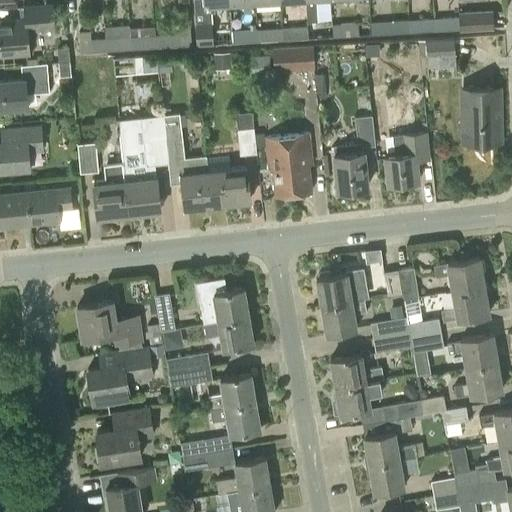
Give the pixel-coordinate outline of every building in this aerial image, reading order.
[(202,0),(203,12),(210,12),(214,12),(213,3),(230,2),(230,0),(202,0)] [(304,0),(306,22),(317,21),(315,0),(304,0)] [(0,55),(28,53),(26,31),(55,29),(52,3),(23,5),(23,8),(19,9),(20,20),(0,21),(0,55)] [(459,17),(459,29),(484,27),(493,27),(492,11),(458,13),(459,17)] [(459,29),(459,17),(435,18),(436,30),(459,29)] [(408,20),(409,32),(436,30),(435,18),(408,20)] [(371,34),(409,32),(408,20),(370,22),(371,34)] [(195,23),(196,45),(213,44),(212,22),(211,22),(195,23)] [(358,35),(357,23),(332,24),(332,36),(358,35)] [(179,33),(155,35),(156,47),(191,45),(189,24),(179,24),(179,33)] [(307,25),(283,27),(283,39),(308,38),(307,25)] [(113,38),(112,27),(103,27),(104,38),(104,43),(104,50),(131,48),(130,36),(113,38)] [(131,48),(156,47),(155,35),(152,35),(152,27),(129,28),(130,36),(131,48)] [(283,27),(257,28),(258,41),(283,39),(283,27)] [(232,43),(258,41),(257,28),(231,30),(232,43)] [(79,52),(104,50),(104,43),(104,38),(90,39),(90,30),(78,31),(79,52)] [(454,35),(425,37),(425,45),(420,46),(422,68),(426,67),(426,53),(454,51),(454,35)] [(272,46),(273,70),(314,68),(313,44),(272,46)] [(58,62),(69,61),(68,47),(57,48),(58,62)] [(213,53),(214,68),(229,68),(229,52),(213,53)] [(156,55),(141,56),(135,57),(136,72),(142,72),(157,71),(156,55)] [(246,56),(247,76),(269,75),(268,55),(246,56)] [(171,58),(158,58),(159,70),(172,69),(171,58)] [(71,75),(69,61),(58,62),(59,76),(71,75)] [(21,65),(22,79),(0,80),(0,107),(27,106),(26,94),(49,92),(46,63),(21,65)] [(316,91),(325,91),(324,73),(315,73),(316,91)] [(370,86),(371,99),(384,97),(382,84),(370,86)] [(500,141),(499,87),(468,87),(459,88),(460,142),(500,141)] [(256,153),(253,127),(251,111),(235,113),(237,129),(240,155),(256,153)] [(166,137),(165,137),(167,163),(170,183),(181,182),(183,206),(223,202),(222,187),(209,188),(207,170),(206,158),(185,161),(182,135),(179,112),(163,114),(166,137)] [(165,137),(166,137),(163,114),(119,119),(122,160),(123,160),(129,212),(159,209),(156,176),(155,164),(167,163),(165,137)] [(376,144),(373,115),(354,117),(357,142),(332,145),(334,153),(337,189),(366,186),(363,151),(363,146),(376,144)] [(0,170),(29,168),(28,152),(44,150),(41,123),(0,126),(0,131),(1,139),(0,139),(0,170)] [(386,184),(418,180),(416,160),(430,159),(427,130),(392,134),(394,150),(387,150),(387,154),(383,155),(386,184)] [(271,169),(274,195),(311,191),(308,165),(312,165),(308,132),(264,137),(268,169),(271,169)] [(80,172),(98,171),(95,142),(77,143),(80,172)] [(93,182),(96,216),(129,212),(123,160),(122,160),(103,163),(104,177),(96,178),(97,182),(93,182)] [(248,199),(245,166),(207,170),(209,188),(222,187),(223,202),(248,199)] [(0,219),(1,226),(59,220),(58,209),(73,208),(70,185),(55,187),(55,188),(0,193),(0,219)] [(484,286),(479,256),(447,262),(433,265),(435,276),(449,274),(452,291),(484,286)] [(413,266),(398,269),(402,292),(403,299),(418,296),(413,266)] [(316,278),(320,305),(364,299),(362,287),(366,286),(363,267),(345,271),(345,273),(331,275),(331,272),(329,270),(318,272),(317,275),(318,277),(316,278)] [(387,294),(402,292),(398,269),(383,271),(387,294)] [(457,317),(489,313),(484,286),(452,291),(455,307),(441,309),(443,320),(457,317)] [(214,293),(218,320),(218,321),(249,316),(244,288),(214,293)] [(159,322),(160,330),(175,328),(169,292),(154,295),(155,304),(157,312),(159,322)] [(366,311),(364,299),(320,305),(326,334),(356,329),(354,313),(366,311)] [(118,344),(119,350),(142,346),(141,341),(143,340),(139,313),(115,317),(112,300),(78,306),(83,337),(112,332),(114,345),(118,344)] [(400,305),(388,307),(390,317),(401,315),(400,305)] [(249,316),(218,321),(218,320),(203,323),(205,336),(221,333),(223,348),(254,343),(249,316)] [(405,316),(370,322),(372,337),(408,330),(407,322),(405,316)] [(438,316),(407,322),(408,330),(410,337),(441,331),(438,316)] [(160,330),(159,322),(147,324),(150,345),(162,343),(160,330)] [(161,333),(165,349),(182,346),(179,330),(161,333)] [(408,330),(372,337),(375,352),(412,345),(410,337),(408,330)] [(441,331),(410,337),(412,345),(412,351),(443,346),(441,331)] [(492,332),(460,338),(461,340),(447,342),(448,352),(462,350),(465,368),(497,362),(492,332)] [(161,344),(149,346),(150,357),(163,355),(161,344)] [(142,346),(119,350),(98,353),(99,367),(88,369),(93,404),(130,398),(127,380),(153,376),(148,345),(142,346)] [(165,358),(169,387),(212,379),(207,351),(165,358)] [(330,358),(335,387),(379,379),(383,378),(381,366),(364,369),(361,353),(330,358)] [(470,394),(502,389),(497,362),(465,368),(468,382),(454,385),(456,395),(470,393),(470,394)] [(250,372),(219,377),(222,393),(208,395),(210,409),(255,401),(250,372)] [(339,414),(370,409),(368,395),(382,392),(379,379),(335,387),(337,400),(332,401),(334,414),(339,413),(339,414)] [(420,399),(422,413),(443,409),(445,409),(443,394),(420,398),(420,399)] [(418,413),(422,413),(420,399),(383,405),(385,420),(418,413)] [(229,433),(260,428),(255,401),(210,409),(211,420),(226,418),(229,433)] [(101,462),(140,455),(138,439),(154,436),(149,405),(111,411),(113,428),(96,431),(101,462)] [(465,405),(445,409),(443,409),(445,424),(446,433),(456,431),(455,422),(468,420),(465,405)] [(495,422),(498,440),(511,437),(511,408),(494,411),(478,414),(480,426),(495,422)] [(363,435),(368,464),(416,456),(414,442),(397,445),(394,430),(363,435)] [(182,457),(232,449),(229,433),(180,443),(182,457)] [(511,465),(511,437),(498,440),(501,456),(485,459),(486,462),(475,465),(476,468),(454,472),(455,476),(454,476),(455,486),(496,479),(494,470),(503,468),(503,467),(511,465)] [(185,470),(234,462),(232,449),(182,457),(185,470)] [(270,485),(265,456),(234,462),(237,476),(215,480),(218,493),(228,491),(228,492),(270,485)] [(373,492),(404,486),(402,473),(418,470),(416,456),(368,464),(373,492)] [(135,468),(99,474),(102,496),(106,495),(109,511),(141,511),(137,483),(135,468)] [(458,504),(458,501),(455,486),(454,476),(431,480),(435,509),(458,504)] [(511,511),(511,486),(507,487),(505,477),(496,479),(455,486),(458,501),(474,498),(474,501),(492,498),(493,502),(508,499),(510,511),(511,511)] [(274,511),(275,511),(270,485),(228,492),(231,511),(274,511)]
